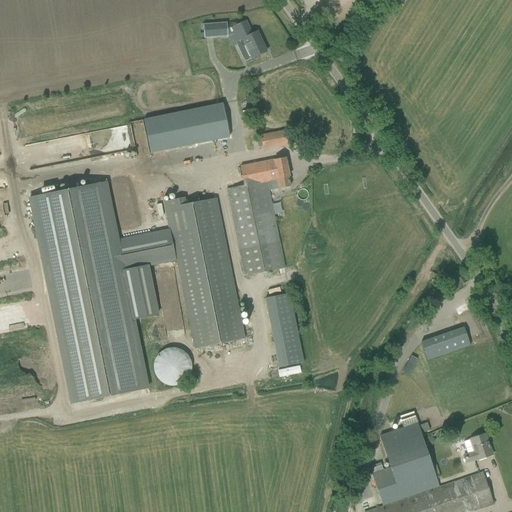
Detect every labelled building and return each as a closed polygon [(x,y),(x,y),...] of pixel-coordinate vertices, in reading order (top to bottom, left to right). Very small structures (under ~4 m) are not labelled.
[(245,22),(232,28),(240,43),(236,45),(244,62),(251,58),(252,59),(266,52),(256,32),(251,35),(245,22)] [(202,25),(203,39),(227,37),(226,23),(202,25)] [(225,104),(143,117),(148,151),(230,138),(225,104)] [(260,136),(263,150),(290,144),(287,130),(260,136)] [(290,187),(288,178),(289,177),(285,158),(240,167),(244,186),(227,190),(245,277),(284,269),(266,182),(270,181),(272,190),(278,189),(279,189),(290,187)] [(105,182),(29,197),(71,404),(147,389),(133,320),(157,315),(147,266),(176,260),(194,349),(245,339),(216,199),(186,205),(185,198),(163,202),(168,230),(168,231),(117,241),(105,182)] [(264,299),(278,368),(304,363),(290,294),(264,299)] [(427,361),(470,346),(463,327),(421,342),(427,361)] [(153,367),(154,371),(155,375),(157,379),(160,382),(163,384),(167,386),(171,386),(175,386),(179,385),(182,384),(185,381),(187,379),(189,376),(191,372),(191,368),(191,364),(190,360),(188,357),(185,353),(182,351),(178,349),(174,348),(170,348),(166,349),(163,351),(159,353),(157,356),(155,359),(153,364),(153,367)] [(410,356),(401,372),(407,375),(416,359),(410,356)] [(439,487),(413,412),(399,417),(403,428),(379,436),(389,467),(371,474),(382,507),(439,487)] [(463,456),(466,463),(477,460),(492,455),(485,434),(463,442),(467,454),(463,456)] [(431,446),(435,440),(429,436),(425,442),(431,446)] [(472,511),(489,506),(493,505),(482,473),(439,487),(382,507),(366,511),(472,511)]
